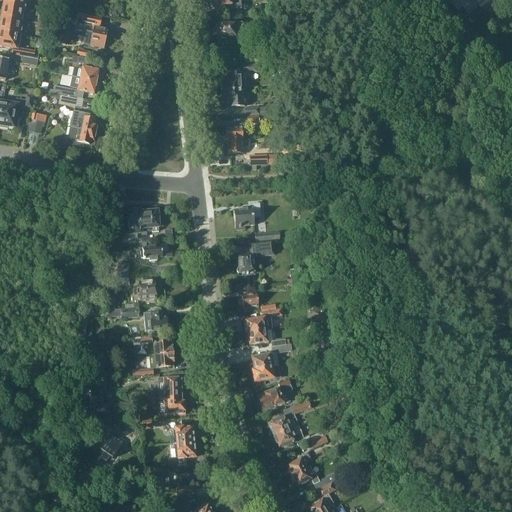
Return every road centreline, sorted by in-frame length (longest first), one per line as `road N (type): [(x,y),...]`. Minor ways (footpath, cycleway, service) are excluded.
road 1 (residential): [(273,511),(225,407),(196,177)]
road 2 (residential): [(56,448),(120,178)]
road 3 (residential): [(128,178),(151,31),(177,27)]
road 4 (residential): [(177,27),(196,177)]
road 5 (residential): [(120,178),(0,164)]
